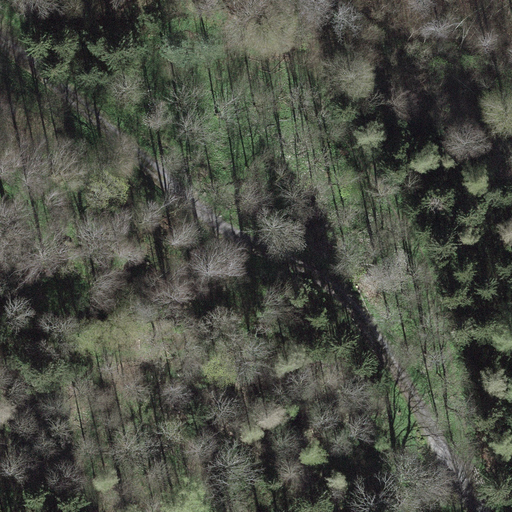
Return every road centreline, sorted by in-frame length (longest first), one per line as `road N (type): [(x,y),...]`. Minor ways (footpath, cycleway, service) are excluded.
road 1 (track): [(484,511),(426,434),(374,338),(331,289),(203,215),(0,45)]
road 2 (track): [(309,67),(318,108),(388,199),(422,261),(467,484)]
